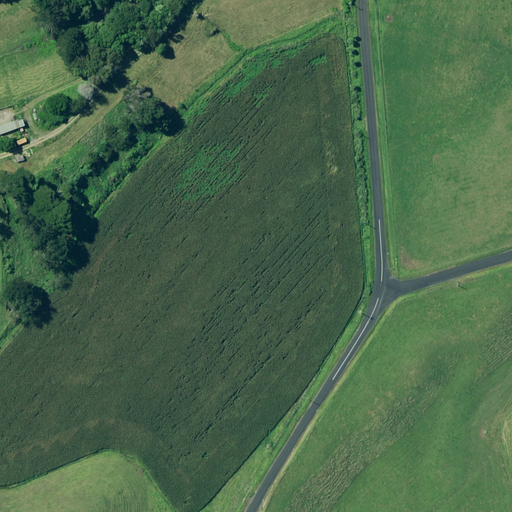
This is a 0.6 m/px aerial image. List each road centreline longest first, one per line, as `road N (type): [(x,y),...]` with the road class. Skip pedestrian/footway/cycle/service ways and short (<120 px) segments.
road 1 (unclassified): [(385,295),(362,0)]
road 2 (unclassified): [(244,511),(385,295)]
road 3 (unclassified): [(385,295),(511,255)]
